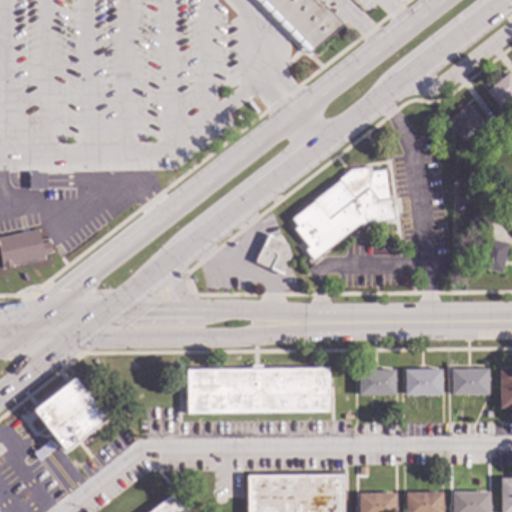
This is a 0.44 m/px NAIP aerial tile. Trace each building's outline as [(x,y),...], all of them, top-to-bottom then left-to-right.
[(316,0),(340,24),(305,53),(253,0),(316,0)] [(511,79),(511,102),(511,103),(508,99),(497,107),(485,91),(507,73),(511,79)] [(480,120),(471,127),(472,129),(470,131),(472,134),(461,142),(445,121),(467,104),(480,120)] [(507,132),(499,138),(489,125),(497,119),(507,132)] [(510,138),(505,141),(502,136),(507,133),(510,138)] [(369,171),(382,170),(386,198),(389,198),(391,219),(358,224),(310,261),(302,249),(305,247),(291,228),(294,225),(289,218),(311,201),(311,200),(337,180),(336,179),(348,169),(368,166),(369,171)] [(44,190),(27,190),(27,172),(44,172),(44,190)] [(485,220),(481,237),(463,233),(467,216),(485,220)] [(40,243),(48,242),(50,253),(42,254),(43,259),(0,268),(0,237),(37,229),(40,243)] [(271,236),(270,238),(284,244),(287,255),(280,271),(282,272),(280,275),(252,262),(266,233),(271,236)] [(507,243),(500,273),(468,266),(471,250),(482,252),(485,239),(507,243)] [(325,411),(184,413),(183,369),(325,368),(325,411)] [(486,394),(449,394),(449,369),(486,369),(486,394)] [(392,395),(355,395),(355,370),(392,370),(392,395)] [(439,395),(402,395),(402,370),(439,370),(439,395)] [(511,408),(497,408),(497,372),(511,371),(511,408)] [(103,419),(61,451),(30,410),(71,378),(103,419)] [(69,455),(65,485),(57,491),(53,487),(57,458),(67,451),(69,455)] [(188,477),(177,486),(173,480),(184,472),(188,477)] [(339,511),(244,511),(244,476),(339,475),(339,511)] [(511,511),(498,511),(498,479),(511,478),(511,511)] [(487,511),(450,511),(450,493),(487,492),(487,511)] [(393,511),(356,511),(356,493),(393,493),(393,511)] [(440,511),(403,511),(403,493),(440,493),(440,511)] [(181,511),(146,511),(168,495),(181,511)]
